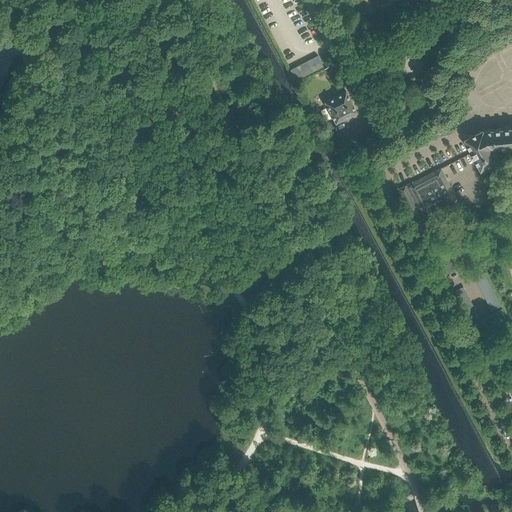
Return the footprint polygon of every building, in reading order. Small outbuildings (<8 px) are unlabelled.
[(312,73),(307,61),(290,69),(296,81),(299,79),(312,73)] [(334,75),(330,66),(323,69),(327,78),(334,75)] [(358,112),(346,90),(324,101),(336,123),(342,120),(351,115),(358,112)] [(511,126),(486,129),(485,127),(482,129),(468,136),(465,137),(482,170),(502,159),(496,148),(511,146),(511,126)] [(413,181),(400,187),(420,227),(421,227),(462,206),(442,167),(414,181),(413,181)] [(505,372),(501,365),(494,368),(498,376),(505,372)] [(511,378),(511,376),(500,381),(497,383),(511,412),(511,378)]
